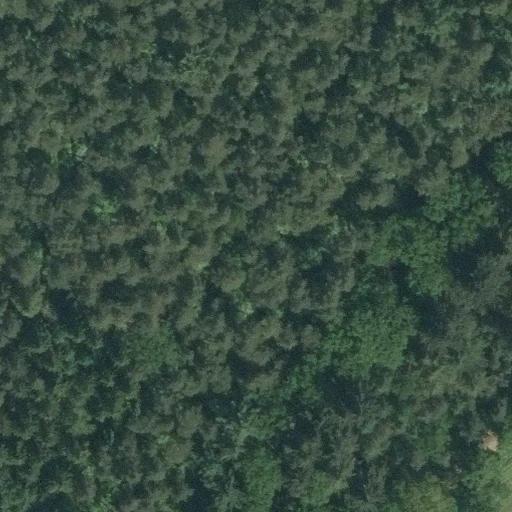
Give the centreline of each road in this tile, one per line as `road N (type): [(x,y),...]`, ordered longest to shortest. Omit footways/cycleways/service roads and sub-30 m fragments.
road 1 (track): [(401,0),(177,326),(150,335),(0,253)]
road 2 (track): [(411,511),(511,433)]
